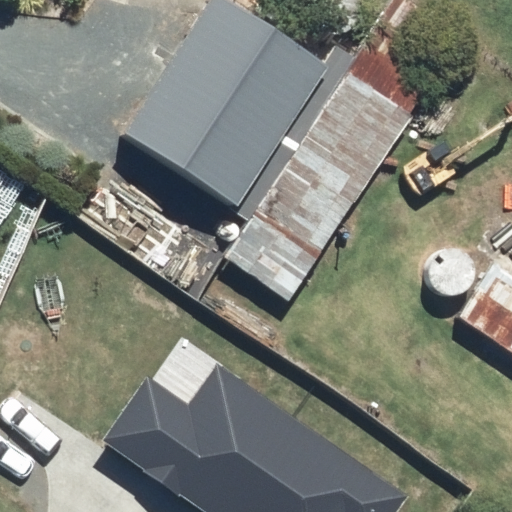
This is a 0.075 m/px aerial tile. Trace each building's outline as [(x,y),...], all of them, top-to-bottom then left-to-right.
[(398,0),(395,0),(226,262),(290,306),(462,41),(398,0)] [(124,144),(237,214),(330,74),(214,2),(124,144)] [(131,20),(41,19),(41,55),(131,56),(131,20)] [(165,24),(135,24),(134,57),(164,58),(165,24)] [(0,268),(18,239),(0,227),(0,268)] [(455,276),(435,307),(511,358),(511,278),(450,236),(433,262),(455,276)] [(123,295),(94,274),(1,406),(30,427),(123,295)] [(217,400),(208,421),(232,431),(241,410),(217,400)] [(411,511),(423,492),(299,415),(258,482),(290,502),(283,511),(411,511)]
